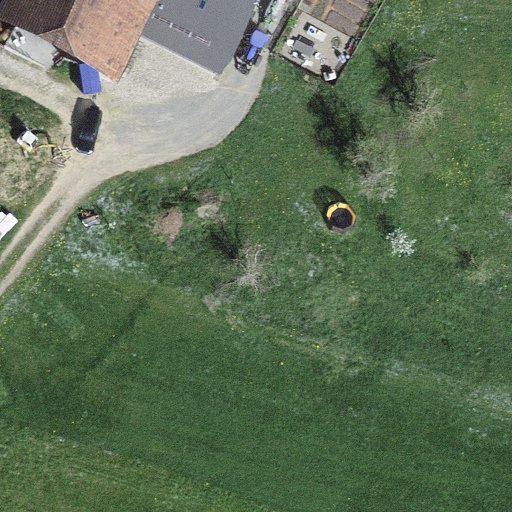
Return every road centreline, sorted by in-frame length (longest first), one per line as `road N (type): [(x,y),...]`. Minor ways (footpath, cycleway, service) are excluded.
road 1 (track): [(0,275),(95,175),(176,140),(240,91),(281,0)]
road 2 (track): [(95,175),(70,121),(0,77)]
